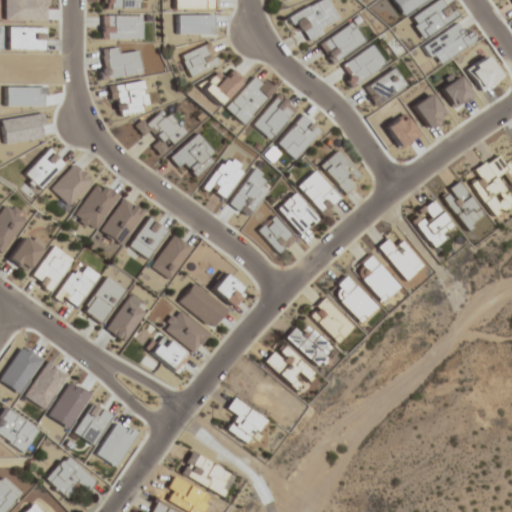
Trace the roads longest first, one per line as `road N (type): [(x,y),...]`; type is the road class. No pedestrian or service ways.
road 1 (residential): [(276,294),(250,259),(77,129),(76,0),(248,35),(348,124),(390,191)]
road 2 (residential): [(109,511),(170,422),(276,294),(390,191),(511,105)]
road 3 (residential): [(0,304),(170,422)]
